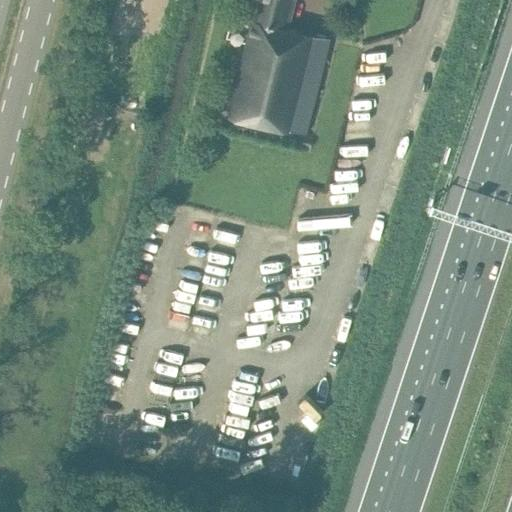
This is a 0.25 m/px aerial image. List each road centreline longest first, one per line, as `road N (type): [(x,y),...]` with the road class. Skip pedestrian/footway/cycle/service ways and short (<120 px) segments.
road 1 (motorway): [(511,166),(398,511)]
road 2 (tertiary): [(0,152),(40,0)]
